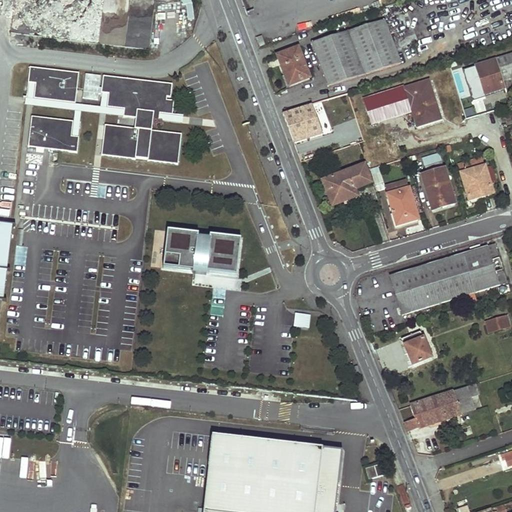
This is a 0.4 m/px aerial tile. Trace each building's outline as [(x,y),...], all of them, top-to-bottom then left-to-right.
[(71,40),(149,49),(153,18),(116,13),(116,9),(103,8),(103,0),(94,0),(94,3),(75,1),(71,40)] [(401,63),(385,20),(311,44),(328,88),(401,63)] [(262,36),(257,38),(260,47),(265,45),(262,36)] [(288,86),(308,79),(298,50),(278,57),(288,86)] [(502,81),(511,77),(511,52),(476,64),(484,92),(503,86),(502,81)] [(33,99),(74,104),(78,74),(29,68),(27,84),(35,85),(33,99)] [(101,157),(177,166),(180,135),(151,132),(152,122),(158,122),(158,115),(171,116),(173,102),(165,101),(166,98),(169,99),(171,85),(102,78),(100,98),(101,95),(107,95),(106,109),(123,111),(122,118),(135,120),(134,130),(104,127),(101,157)] [(415,127),(439,120),(427,81),(363,102),(370,124),(410,111),(415,127)] [(35,85),(27,84),(25,99),(33,99),(35,85)] [(98,108),(106,109),(107,95),(101,95),(100,98),(98,108)] [(294,143),(332,131),(327,115),(331,113),(327,100),(283,114),(294,143)] [(467,105),(470,116),(485,112),(482,101),(467,105)] [(158,115),(158,122),(181,125),(182,117),(171,116),(158,115)] [(50,151),(76,154),(78,139),(70,138),(72,123),(31,119),(27,149),(43,150),(44,144),(50,145),(50,151)] [(70,138),(78,139),(80,124),(72,123),(70,138)] [(462,175),(485,168),(483,161),(460,168),(462,175)] [(354,189),(371,182),(365,164),(323,181),(332,206),(348,200),(351,207),(360,203),(354,189)] [(478,197),(492,192),(485,168),(462,175),(469,202),(478,200),(478,197)] [(444,213),(454,210),(444,172),(422,179),(431,214),(443,210),(444,213)] [(407,181),(385,187),(389,200),(411,194),(407,181)] [(396,222),(417,216),(411,194),(389,200),(396,222)] [(0,223),(0,300),(5,301),(14,225),(0,223)] [(205,274),(236,277),(240,240),(209,237),(209,240),(197,238),(198,235),(167,232),(162,269),(193,272),(205,274)] [(392,278),(402,313),(506,281),(494,246),(392,278)] [(302,328),(304,315),(295,314),(294,327),(302,328)] [(484,320),(488,333),(510,327),(507,314),(484,320)] [(408,350),(413,364),(432,356),(421,330),(401,338),(406,351),(408,350)] [(405,423),(408,431),(416,429),(462,414),(457,399),(470,395),(476,393),(474,385),(450,393),(411,406),(415,420),(405,423)] [(457,399),(462,414),(475,409),(470,395),(457,399)] [(336,511),(343,451),(212,436),(203,511),(336,511)] [(0,457),(8,458),(9,438),(0,437),(0,457)] [(384,463),(366,468),(369,479),(387,474),(384,463)] [(511,511),(511,501),(492,508),(493,511),(511,511)]
